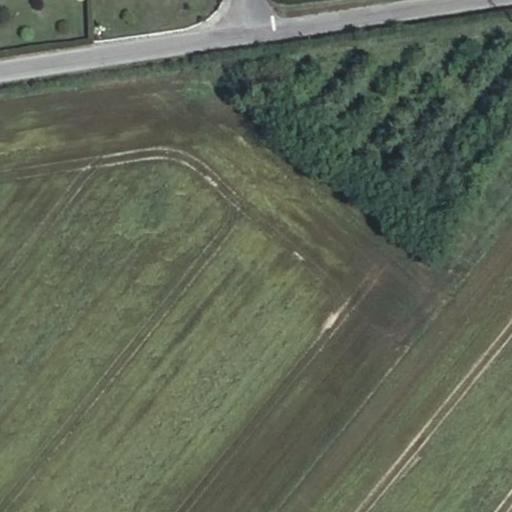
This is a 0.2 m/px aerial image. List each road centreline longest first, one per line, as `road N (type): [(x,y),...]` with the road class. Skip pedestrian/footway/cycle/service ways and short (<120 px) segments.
road 1 (unclassified): [(0,68),(249,30)]
road 2 (unclassified): [(249,30),(454,0)]
